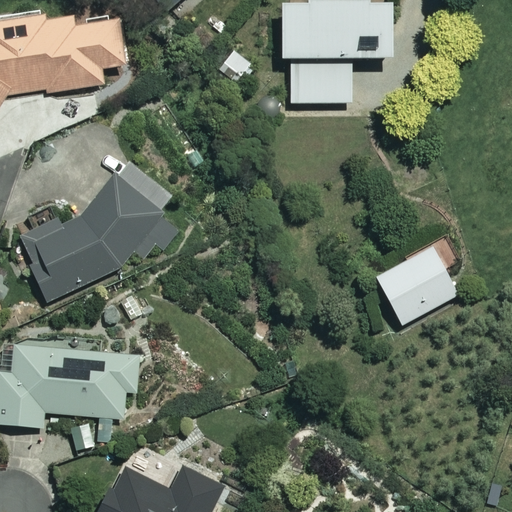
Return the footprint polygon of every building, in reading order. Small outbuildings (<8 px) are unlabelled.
[(154,0),(165,11),(177,0),(154,0)] [(354,0),(321,0),(321,9),(278,10),(279,65),(289,64),(290,106),(351,105),(350,65),(387,64),(385,8),(354,9),(354,0)] [(117,17),(45,26),(44,20),(0,25),(0,111),(9,99),(102,88),(100,73),(123,70),(117,17)] [(31,265),(49,305),(147,261),(154,249),(163,253),(174,230),(163,224),(172,204),(128,165),(75,221),(74,218),(19,240),(23,250),(15,254),(15,264),(23,269),(31,265)] [(454,297),(428,252),(373,283),(400,329),(454,297)] [(139,361),(13,350),(11,378),(0,376),(0,428),(42,432),(44,415),(123,422),(125,395),(136,396),(139,361)] [(171,496),(122,471),(100,511),(208,511),(219,491),(183,472),(171,496)]
